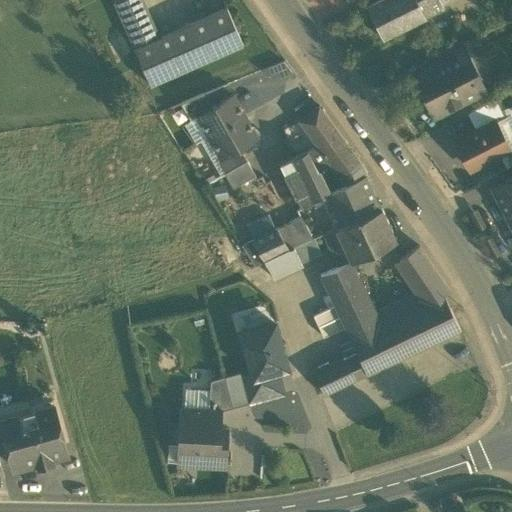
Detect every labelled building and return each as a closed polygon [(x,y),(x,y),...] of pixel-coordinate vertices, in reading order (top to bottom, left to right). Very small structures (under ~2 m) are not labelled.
[(114,0),(133,46),(159,36),(144,0),(114,0)] [(383,39),(428,17),(426,12),(422,13),(415,0),(380,0),(367,7),(383,39)] [(415,0),(422,13),(426,12),(428,17),(444,9),(439,0),(415,0)] [(226,8),(159,36),(133,46),(149,83),(242,45),(227,8),(226,8)] [(426,59),(431,70),(462,55),(457,45),(426,59)] [(415,78),(434,115),(481,92),(462,55),(431,70),(415,78)] [(191,120),(191,121),(198,116),(198,115),(212,108),(204,94),(181,103),(191,120)] [(196,144),(201,141),(244,116),(232,96),(212,108),(198,115),(198,116),(191,121),(191,120),(184,124),(196,144)] [(468,113),(476,130),(493,121),(493,122),(504,117),(500,110),(495,99),(468,113)] [(511,105),(500,110),(504,117),(493,122),(508,150),(511,148),(511,105)] [(299,120),(344,185),(365,176),(357,160),(326,117),(318,106),(299,120)] [(244,116),(201,141),(211,160),(215,158),(220,155),(221,156),(239,146),(256,137),(244,116)] [(456,140),(471,170),(499,155),(508,151),(508,150),(493,122),(493,121),(476,130),(456,140)] [(254,173),(247,161),(239,146),(221,156),(220,155),(215,158),(225,174),(231,186),(254,173)] [(499,155),(506,168),(511,164),(511,148),(508,150),(508,151),(499,155)] [(313,200),(319,197),(329,192),(319,171),(317,173),(307,153),(294,160),(299,171),(309,192),(313,200)] [(286,178),(296,199),(309,192),(299,171),(286,178)] [(344,185),(329,192),(319,197),(321,199),(318,201),(320,205),(323,204),(335,228),(379,208),(365,176),(344,185)] [(493,191),(509,221),(511,219),(511,184),(509,186),(508,183),(493,191)] [(379,208),(335,228),(349,260),(350,261),(351,261),(397,240),(381,208),(379,208)] [(275,232),(274,228),(268,214),(246,224),(253,242),(275,232)] [(274,228),(275,232),(280,230),(285,241),(296,236),(300,244),(312,238),(300,215),(274,228)] [(341,264),(349,260),(335,228),(326,232),(341,264)] [(275,232),(253,242),(263,260),(264,260),(289,249),(285,241),(280,230),(275,232)] [(296,236),(285,241),(289,249),(293,247),(300,244),(296,236)] [(300,244),(293,247),(300,262),(320,253),(313,238),(312,238),(300,244)] [(254,265),(263,260),(253,242),(242,247),(254,265)] [(345,327),(355,349),(367,373),(460,328),(443,294),(449,290),(418,245),(398,259),(404,266),(399,269),(414,292),(422,302),(380,322),(375,311),(351,261),(350,261),(349,260),(341,264),(320,274),(335,305),(345,327)] [(302,266),(300,262),(293,247),(289,249),(264,260),(274,279),(302,266)] [(414,292),(375,311),(380,322),(422,302),(414,292)] [(313,316),(323,337),(345,327),(335,305),(313,316)] [(251,368),(253,376),(276,369),(286,366),(273,322),(241,331),(251,368)] [(323,394),(367,373),(355,349),(312,370),(323,394)] [(239,371),(248,402),(282,392),(276,369),(253,376),(251,368),(239,371)] [(239,371),(224,376),(232,406),(248,402),(239,371)] [(219,409),(219,410),(232,406),(224,376),(210,380),(208,409),(219,409)] [(0,418),(0,422),(13,467),(37,461),(38,464),(51,461),(50,457),(66,452),(53,404),(0,418)] [(178,463),(223,466),(226,427),(219,427),(219,410),(219,409),(208,409),(181,408),(180,426),(174,431),(173,438),(179,444),(178,463)]
